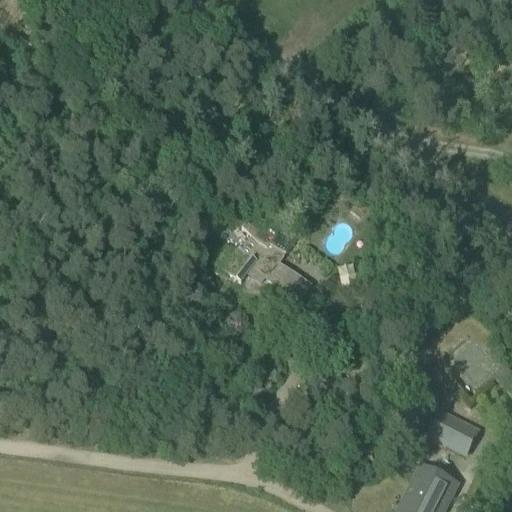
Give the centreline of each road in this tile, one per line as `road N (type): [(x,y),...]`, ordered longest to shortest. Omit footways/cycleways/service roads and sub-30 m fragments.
road 1 (unclassified): [(511,232),(187,0)]
road 2 (unclassified): [(0,448),(227,480),(284,496),(306,511)]
road 3 (unknown): [(291,79),(393,0)]
